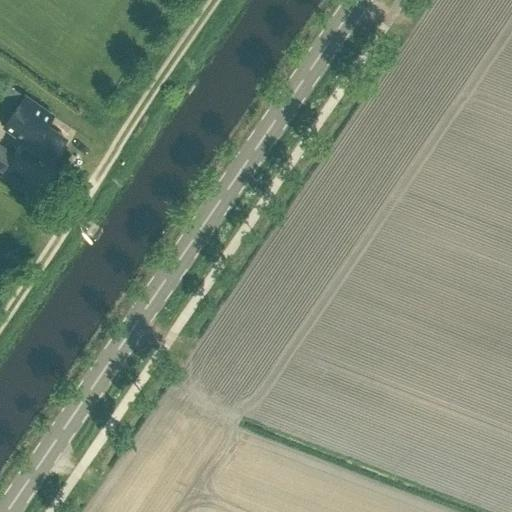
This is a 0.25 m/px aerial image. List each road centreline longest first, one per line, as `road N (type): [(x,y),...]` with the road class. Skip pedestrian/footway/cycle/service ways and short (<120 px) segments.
road 1 (secondary): [(5,511),(358,0)]
road 2 (track): [(0,320),(215,0)]
